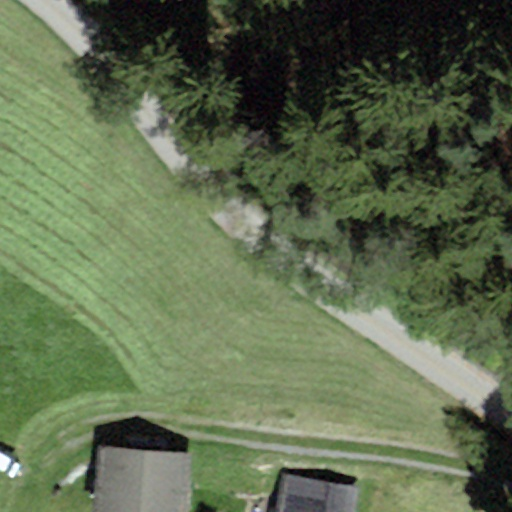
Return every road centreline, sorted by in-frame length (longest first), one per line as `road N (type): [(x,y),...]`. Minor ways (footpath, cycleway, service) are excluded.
road 1 (unclassified): [(511,407),(303,274),(209,196),(104,55),(51,0)]
road 2 (track): [(511,479),(438,461),(101,426),(50,447),(5,511)]
